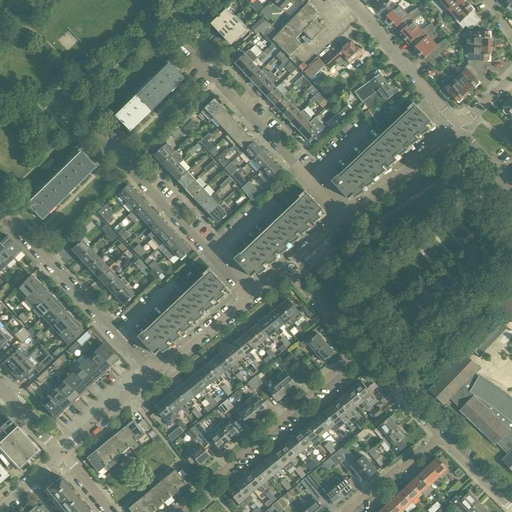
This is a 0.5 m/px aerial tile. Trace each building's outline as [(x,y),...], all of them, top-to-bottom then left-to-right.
[(257,0),(253,4),(252,6),(259,12),(264,7),(257,0)] [(301,0),(273,0),(278,5),(279,3),(284,8),(291,1),(296,6),(299,3),(301,0)] [(306,14),(293,27),(302,36),(301,36),(311,47),(330,29),(331,30),(341,20),(331,9),(332,8),(324,0),(320,0),(311,9),(308,7),(303,11),(306,14)] [(375,9),(378,12),(390,0),(371,0),(369,2),(371,5),(371,7),(372,9),(373,9),(375,9)] [(441,0),(440,1),(450,12),(463,0),(441,0)] [(463,20),(467,25),(477,16),(473,12),(475,10),(465,0),(463,0),(450,12),(460,23),(463,20)] [(267,5),(262,11),(269,18),(274,11),(267,5)] [(396,28),(400,32),(401,32),(413,21),(421,13),(417,9),(407,15),(398,5),(384,18),(394,30),(396,28)] [(213,24),(233,45),(247,31),(227,10),(213,24)] [(467,25),(466,26),(469,29),(472,30),(481,21),(477,16),(467,25)] [(411,43),(415,47),(415,48),(427,36),(428,36),(436,29),(431,24),(421,30),(413,21),(401,32),(400,32),(399,34),(409,45),(411,43)] [(267,34),(273,39),(279,33),(269,23),(260,32),(264,37),(267,34)] [(472,32),(471,46),(491,47),(491,32),(472,32)] [(425,58),(430,63),(439,54),(450,44),(446,39),(436,45),(428,36),(427,36),(415,48),(415,47),(413,49),(423,60),(425,58)] [(340,51),(345,57),(338,63),(341,66),(343,64),(346,68),(351,64),(364,53),(357,45),(357,46),(352,41),(340,51)] [(272,50),(278,45),(275,42),(270,47),(272,50)] [(468,60),(468,65),(487,73),(488,62),(490,62),(491,47),(471,46),(471,60),(468,60)] [(331,69),(345,57),(338,49),(323,62),(326,66),(324,68),(326,69),(329,66),(331,69)] [(244,72),(253,63),(258,59),(250,50),(236,63),(244,72)] [(439,54),(430,63),(434,68),(444,59),(439,54)] [(311,80),(320,72),(324,68),(326,66),(323,62),(319,58),(304,72),(311,80)] [(244,72),(252,80),(265,68),(264,67),(260,70),(253,63),(244,72)] [(132,131),(178,86),(185,79),(171,65),(118,117),(132,131)] [(467,69),(456,79),(470,93),(481,83),(479,81),(487,73),(468,65),(473,68),(469,72),(467,69)] [(252,80),(260,88),(274,74),(270,70),(268,72),(265,68),(252,80)] [(320,72),(311,80),(318,89),(327,81),(320,72)] [(260,88),(268,97),(277,88),(273,84),(278,79),(274,74),(260,88)] [(360,93),(365,100),(370,97),(388,84),(381,74),(366,85),(370,91),(367,92),(365,89),(360,93)] [(308,90),(308,91),(313,86),(306,79),(302,82),(309,89),(308,90)] [(470,93),(456,79),(446,89),(444,88),(440,92),(447,100),(452,96),(459,103),(459,104),(470,93)] [(395,93),(388,84),(370,97),(365,100),(363,102),(370,111),(381,103),(381,104),(395,93)] [(277,88),(268,97),(275,105),(285,96),(288,93),(281,85),(277,88)] [(313,86),(308,91),(313,96),(318,91),(313,86)] [(343,97),(348,104),(356,97),(350,90),(343,97)] [(275,105),(284,114),(293,105),(292,104),(296,101),(288,93),(285,96),(275,105)] [(315,99),(314,97),(310,101),(313,104),(316,101),(322,108),(328,103),(322,96),(318,100),(316,98),(315,99)] [(511,99),(504,107),(503,109),(503,111),(504,113),(506,114),(508,114),(510,113),(511,115),(511,99)] [(206,109),(214,117),(223,108),(215,100),(206,109)] [(431,122),(413,103),(407,108),(410,112),(362,157),(359,155),(331,181),(346,197),(348,199),(349,200),(353,196),(356,199),(364,193),(361,189),(364,185),(367,189),(376,182),(372,178),(375,175),(378,178),(387,172),(383,168),(386,164),(389,168),(398,161),(394,157),(397,154),(400,157),(409,151),(405,147),(408,144),(412,147),(420,141),(416,136),(419,133),(423,137),(431,130),(427,126),(431,122)] [(284,114),(291,121),(304,109),(300,113),(293,105),(284,114)] [(329,123),(334,128),(352,110),(348,106),(329,123)] [(214,117),(222,126),(231,117),(223,108),(214,117)] [(291,121),(299,130),(309,122),(308,121),(312,118),(304,109),(291,121)] [(376,129),(384,122),(375,109),(366,116),(376,129)] [(188,116),(179,125),(184,129),(189,134),(198,125),(188,116)] [(226,137),(226,138),(239,125),(231,117),(222,126),(229,133),(226,137)] [(309,122),(299,130),(309,141),(319,132),(314,127),(317,123),(313,120),(310,123),(309,122)] [(184,129),(179,125),(175,129),(177,130),(172,135),(176,138),(180,134),(180,133),(184,129)] [(237,142),(238,142),(247,134),(239,125),(226,138),(233,145),(237,142)] [(242,153),(243,154),(255,142),(247,134),(238,142),(245,150),(242,153)] [(253,159),(263,150),(255,142),(243,154),(250,161),(253,159)] [(155,156),(163,164),(176,152),(168,144),(155,156)] [(209,151),(215,157),(219,153),(213,147),(209,151)] [(253,159),(261,168),(271,159),(263,150),(253,159)] [(163,164),(171,173),(181,164),(180,164),(183,160),(176,152),(163,164)] [(27,205),(41,219),(94,167),(80,153),(27,205)] [(224,155),(223,153),(217,159),(220,162),(227,156),(225,154),(224,155)] [(271,159),(261,168),(263,169),(259,172),(267,181),(271,178),(280,169),(271,159)] [(222,165),(226,169),(230,165),(226,161),(222,165)] [(171,173),(179,181),(188,172),(181,164),(171,173)] [(230,165),(226,169),(230,174),(235,170),(230,165)] [(179,181),(187,189),(196,181),(188,172),(179,181)] [(237,173),(236,172),(231,176),(241,186),(247,181),(240,174),(238,173),(237,173)] [(187,189),(195,198),(204,189),(196,181),(187,189)] [(248,196),(252,201),(262,193),(257,188),(256,189),(249,181),(242,188),(248,196)] [(118,194),(126,203),(136,194),(128,185),(118,194)] [(195,198),(203,206),(216,194),(215,193),(211,197),(204,189),(195,198)] [(323,210),(305,191),(299,196),(302,200),(243,256),(240,253),(234,259),(252,278),(256,273),(259,277),(267,270),(264,266),(267,263),(270,266),(278,260),(275,256),(278,252),(281,256),(289,249),(286,245),(289,242),(292,245),(301,239),(297,235),(300,232),(303,235),(312,229),(308,224),(311,221),(314,225),(323,218),(319,214),(323,210)] [(126,203),(134,211),(143,202),(136,194),(126,203)] [(203,206),(211,215),(220,206),(219,205),(223,202),(216,194),(203,206)] [(239,206),(247,198),(243,195),(230,207),(234,211),(239,206)] [(134,211),(141,219),(151,210),(143,202),(134,211)] [(220,206),(211,215),(218,223),(228,214),(220,206)] [(141,219),(149,227),(158,218),(151,210),(141,219)] [(102,217),(106,222),(112,216),(108,212),(102,217)] [(112,216),(106,222),(108,225),(114,219),(112,216)] [(147,236),(151,240),(166,226),(158,218),(149,227),(153,231),(147,236)] [(101,229),(110,239),(114,234),(105,224),(101,229)] [(164,243),(174,234),(166,226),(151,240),(158,248),(164,243)] [(117,234),(121,238),(127,232),(123,228),(117,234)] [(127,232),(121,238),(124,241),(130,235),(127,232)] [(162,252),(166,257),(181,242),(174,234),(164,243),(168,247),(162,252)] [(3,238),(0,240),(0,244),(16,261),(13,258),(21,251),(7,236),(4,239),(3,238)] [(71,250),(79,259),(90,249),(81,240),(71,250)] [(181,242),(166,257),(169,260),(175,255),(179,259),(189,250),(181,242)] [(0,260),(8,269),(6,266),(13,259),(16,261),(0,244),(0,260)] [(132,250),(137,254),(142,249),(138,244),(132,250)] [(79,259),(88,268),(98,258),(90,249),(79,259)] [(142,249),(137,254),(139,257),(145,251),(142,249)] [(88,268),(98,279),(108,269),(98,258),(88,268)] [(329,263),(334,268),(340,263),(335,258),(329,263)] [(0,275),(0,276),(0,275),(0,271),(5,266),(8,269),(0,260),(0,275)] [(148,266),(152,270),(158,265),(154,260),(148,266)] [(136,267),(145,276),(150,272),(141,263),(136,267)] [(158,265),(152,270),(158,277),(161,280),(170,272),(166,268),(163,271),(158,265)] [(227,288),(209,268),(203,274),(206,277),(147,333),(144,331),(138,337),(156,355),(160,351),(163,355),(171,348),(168,344),(171,341),(174,344),(182,338),(179,333),(182,330),(185,334),(194,327),(190,323),(193,320),(196,323),(205,317),(201,313),(204,309),(207,313),(216,306),(212,302),(215,299),(218,302),(227,296),(223,292),(227,288)] [(98,279),(106,288),(117,278),(108,269),(98,279)] [(22,302),(40,284),(34,277),(32,279),(29,277),(13,292),(13,293),(16,290),(24,299),(22,302)] [(106,288),(114,297),(128,284),(122,278),(119,281),(117,278),(106,288)] [(30,311),(31,311),(47,295),(45,293),(47,291),(40,284),(22,302),(25,299),(33,308),(30,311)] [(128,284),(114,297),(123,306),(133,296),(132,295),(134,293),(131,290),(132,287),(128,284)] [(39,320),(58,302),(51,295),(49,297),(47,295),(31,311),(33,309),(42,317),(39,320)] [(9,301),(12,299),(9,296),(5,300),(4,303),(12,311),(15,308),(9,301)] [(511,321),(511,296),(497,309),(511,323),(511,321)] [(289,300),(281,306),(295,323),(303,317),(289,300)] [(48,329),(64,314),(62,311),(64,309),(58,302),(39,320),(42,318),(50,327),(48,329)] [(281,306),(273,312),(283,324),(287,321),(291,326),(295,323),(281,306)] [(383,309),(377,314),(384,322),(390,317),(390,314),(386,309),(383,309)] [(273,312),(266,318),(280,335),(283,332),(279,328),(283,324),(273,312)] [(56,338),(75,321),(69,314),(66,316),(64,314),(48,329),(51,327),(59,336),(56,338)] [(266,318),(258,324),(269,336),(273,333),(276,338),(280,335),(266,318)] [(75,321),(56,338),(57,339),(59,336),(68,345),(65,347),(65,348),(82,332),(80,330),(82,328),(75,321)] [(258,324),(251,330),(265,347),(269,344),(265,340),(269,336),(258,324)] [(14,336),(18,340),(27,332),(23,327),(14,336)] [(2,329),(0,330),(0,348),(11,338),(8,340),(0,331),(2,329)] [(86,341),(93,334),(94,334),(90,329),(82,337),(86,341)] [(251,330),(244,336),(254,349),(258,345),(262,350),(265,347),(251,330)] [(27,332),(18,340),(22,344),(31,336),(32,337),(33,336),(29,332),(28,331),(27,332)] [(309,345),(316,353),(326,344),(317,334),(313,338),(310,335),(300,344),(304,349),(309,345)] [(258,364),(255,361),(257,360),(253,354),(252,354),(250,352),(254,349),(244,336),(237,342),(250,359),(251,359),(253,362),(251,364),(254,368),(258,364)] [(78,349),(86,341),(82,337),(74,345),(78,349)] [(247,362),(250,359),(237,342),(229,348),(239,360),(243,357),(247,362)] [(482,343),(478,347),(484,352),(488,348),(482,343)] [(93,349),(110,368),(115,363),(114,362),(117,359),(103,344),(95,351),(93,349)] [(326,344),(316,353),(324,362),(334,353),(326,344)] [(72,354),(78,349),(74,345),(68,350),(72,354)] [(3,367),(10,374),(28,357),(28,356),(26,359),(17,350),(20,348),(19,347),(3,363),(5,365),(3,367)] [(235,364),(239,360),(229,348),(222,354),(236,371),(239,368),(235,364)] [(85,356),(101,374),(105,371),(106,372),(110,368),(93,349),(95,352),(88,359),(85,356)] [(288,350),(281,356),(287,364),(287,363),(285,361),(292,355),(288,350)] [(232,374),(236,371),(222,354),(214,360),(224,372),(228,369),(232,374)] [(461,409),(460,411),(495,445),(497,443),(508,454),(501,460),(511,470),(511,401),(505,396),(492,386),(478,377),(477,379),(473,375),(479,368),(464,354),(457,361),(429,391),(444,405),(450,399),(461,409)] [(28,357),(10,374),(16,381),(18,379),(21,382),(34,369),(39,365),(30,355),(28,357)] [(34,369),(38,373),(53,359),(49,355),(34,369)] [(77,364),(95,382),(99,378),(98,377),(101,374),(85,356),(87,359),(80,366),(77,364)] [(287,364),(281,356),(272,363),(275,367),(279,363),(283,367),(287,364)] [(62,364),(58,359),(52,365),(56,369),(62,364)] [(220,376),(224,372),(214,360),(207,365),(221,383),(224,380),(220,376)] [(69,371),(86,389),(89,386),(90,387),(95,382),(77,364),(79,367),(72,374),(69,371)] [(217,386),(221,383),(207,365),(199,372),(210,384),(214,381),(217,386)] [(306,376),(299,368),(294,372),(301,380),(306,376)] [(61,379),(79,397),(84,393),(82,392),(86,389),(69,371),(72,374),(64,381),(61,379)] [(206,387),(210,384),(199,372),(192,377),(206,395),(209,392),(206,387)] [(46,379),(42,374),(36,380),(41,384),(46,379)] [(288,374),(278,382),(287,393),(297,385),(288,374)] [(256,376),(252,379),(258,387),(263,383),(256,376)] [(203,398),(206,395),(192,377),(184,384),(194,396),(199,393),(203,398)] [(54,386),(53,386),(70,403),(73,400),(74,402),(79,397),(61,379),(64,381),(56,389),(54,386)] [(258,387),(252,379),(247,383),(254,391),(258,387)] [(287,393),(278,382),(269,390),(278,401),(287,393)] [(354,388),(368,405),(375,399),(361,382),(354,388)] [(191,399),(194,396),(184,384),(177,389),(191,407),(195,404),(191,399)] [(46,393),(46,394),(63,412),(68,408),(67,406),(70,403),(53,386),(56,389),(48,396),(46,393)] [(354,388),(346,394),(357,407),(360,404),(364,408),(365,408),(367,411),(368,410),(371,414),(375,411),(372,407),(370,408),(368,405),(354,388)] [(188,410),(191,407),(177,389),(170,396),(180,408),(184,405),(188,410)] [(63,412),(46,394),(45,394),(48,396),(40,404),(54,419),(57,415),(59,417),(63,412)] [(346,394),(339,400),(353,417),(356,415),(353,410),(357,407),(346,394)] [(176,411),(180,408),(170,396),(163,401),(176,419),(180,416),(176,411)] [(250,406),(249,406),(258,417),(268,409),(257,396),(253,400),(250,397),(246,401),(250,406)] [(227,399),(223,403),(229,411),(234,407),(228,399),(227,399)] [(210,404),(205,408),(208,412),(217,405),(214,400),(210,404)] [(339,400),(332,406),(342,419),(345,416),(349,420),(353,417),(339,400)] [(173,421),(176,419),(163,401),(155,408),(165,420),(169,417),(173,421)] [(229,411),(223,403),(218,407),(225,415),(229,411)] [(258,417),(249,406),(240,414),(249,425),(258,417)] [(332,406),(324,412),(338,429),(342,427),(338,422),(342,419),(332,406)] [(375,411),(371,414),(375,418),(383,412),(379,407),(375,411)] [(324,412),(317,418),(331,436),(331,435),(328,431),(331,428),(335,432),(338,429),(324,412)] [(375,430),(383,440),(398,427),(395,423),(397,421),(393,416),(391,418),(391,417),(375,430)] [(317,418),(310,424),(324,442),(331,436),(317,418)] [(134,421),(126,427),(138,441),(146,435),(144,433),(150,428),(144,420),(138,425),(134,421)] [(218,426),(224,435),(229,441),(239,433),(230,422),(226,425),(222,421),(217,425),(218,426)] [(310,424),(302,430),(313,443),(316,448),(320,444),(324,442),(310,424)] [(200,435),(194,426),(187,432),(194,440),(200,435)] [(229,441),(224,435),(218,426),(208,435),(215,443),(220,449),(229,441)] [(126,427),(119,433),(130,447),(138,441),(126,427)] [(398,427),(383,440),(395,455),(406,446),(402,441),(407,437),(398,427)] [(182,432),(179,428),(167,439),(170,443),(182,432)] [(356,437),(359,442),(368,434),(364,429),(356,437)] [(302,430),(295,437),(309,454),(312,451),(309,446),(313,443),(302,430)] [(119,433),(111,440),(122,454),(130,447),(119,433)] [(295,437),(288,443),(298,455),(302,452),(305,456),(309,454),(295,437)] [(0,461),(10,471),(15,466),(18,469),(38,450),(27,439),(8,456),(1,449),(0,449),(0,461)] [(111,440),(103,446),(115,460),(122,454),(111,440)] [(288,443),(280,449),(294,466),(298,463),(294,458),(298,455),(288,443)] [(103,446),(96,452),(107,466),(115,460),(103,446)] [(211,457),(210,456),(202,446),(192,453),(189,450),(184,454),(192,465),(197,461),(200,465),(211,457)] [(341,449),(334,454),(342,464),(348,458),(347,456),(351,453),(345,446),(341,449)] [(368,452),(375,461),(380,457),(373,448),(368,452)] [(280,449),(273,455),(283,467),(284,467),(288,471),(294,466),(280,449)] [(107,466),(96,452),(85,461),(89,465),(92,463),(99,473),(107,466)] [(342,464),(334,454),(329,458),(336,467),(341,463),(342,464)] [(364,456),(362,458),(360,454),(351,461),(354,464),(352,466),(364,481),(376,471),(364,456)] [(273,455),(266,461),(280,478),(283,475),(279,471),(283,467),(273,455)] [(437,458),(428,467),(438,477),(443,482),(447,478),(443,473),(447,469),(444,466),(447,463),(447,461),(443,457),(442,457),(438,460),(437,458)] [(266,461),(258,467),(268,480),(272,476),(276,481),(280,478),(266,461)] [(258,467),(251,473),(265,490),(268,487),(264,483),(268,480),(258,467)] [(428,467),(419,475),(430,486),(438,477),(428,467)] [(176,470),(168,477),(179,490),(187,484),(182,478),(178,473),(176,470)] [(314,471),(305,478),(312,486),(317,482),(313,478),(317,475),(314,471)] [(251,473),(243,479),(254,492),(258,488),(262,493),(265,490),(251,473)] [(419,475),(411,483),(421,494),(430,486),(419,475)] [(63,511),(89,511),(60,477),(45,489),(63,511)] [(168,477),(160,483),(172,497),(179,490),(168,477)] [(337,477),(332,481),(345,497),(355,489),(345,478),(340,482),(337,477)] [(313,497),(304,505),(308,510),(309,511),(325,511),(318,502),(322,498),(312,486),(305,478),(301,482),(308,490),(313,497)] [(243,479),(236,485),(250,502),(254,500),(250,495),(254,492),(243,479)] [(345,497),(332,481),(322,489),(336,505),(345,497)] [(459,481),(450,490),(454,494),(463,485),(459,481)] [(160,483),(153,490),(164,503),(172,497),(160,483)] [(411,483),(402,491),(412,502),(421,494),(411,483)] [(250,502),(236,485),(228,491),(243,509),(250,502)] [(153,490),(145,496),(156,510),(164,503),(153,490)] [(454,494),(450,490),(445,493),(450,498),(454,494)] [(402,491),(393,499),(403,510),(412,502),(402,491)] [(449,502),(459,511),(468,511),(479,502),(469,493),(465,497),(460,492),(449,502)] [(145,496),(137,503),(145,511),(153,511),(156,510),(145,496)] [(277,502),(283,510),(284,510),(285,511),(309,511),(308,510),(304,505),(294,511),(293,511),(288,506),(282,497),(277,502)] [(393,499),(384,508),(388,511),(401,511),(403,510),(393,499)] [(277,511),(281,511),(283,510),(277,502),(272,505),(277,511)] [(437,502),(432,506),(436,510),(441,506),(437,502)] [(488,511),(479,502),(468,511),(488,511)] [(145,511),(137,503),(130,509),(132,511),(145,511)]
